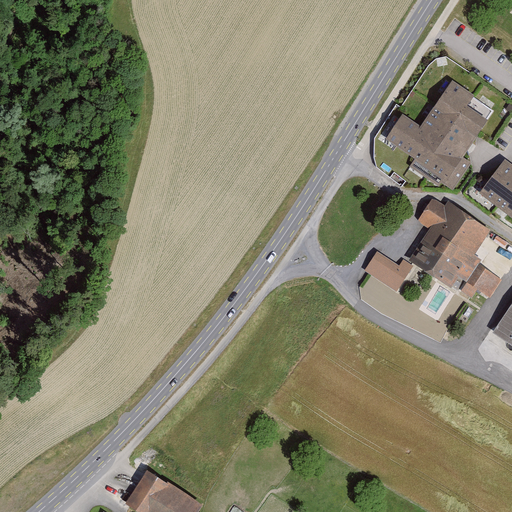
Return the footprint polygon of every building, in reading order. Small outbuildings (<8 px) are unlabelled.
[(474,98),(452,83),(421,129),(402,117),(385,142),(414,161),(409,168),(439,188),(442,184),(453,192),(472,165),(463,159),(488,123),(467,109),(474,98)] [(511,168),(504,162),(479,196),(511,219),(511,168)] [(488,231),(447,203),(443,208),(432,200),(417,221),(431,230),(409,261),(485,313),(509,279),(472,254),(488,231)] [(377,253),(365,272),(397,293),(414,267),(403,260),(399,267),(377,253)] [(511,302),(491,332),(511,346),(511,302)] [(198,511),(202,507),(147,470),(123,504),(134,511),(198,511)]
